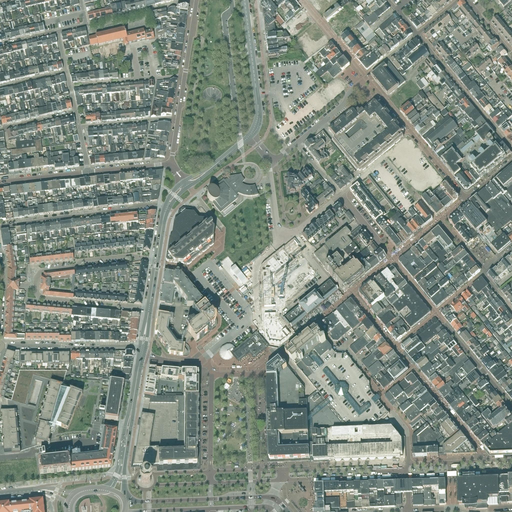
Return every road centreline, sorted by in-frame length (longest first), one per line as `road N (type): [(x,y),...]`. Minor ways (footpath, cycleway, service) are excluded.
road 1 (residential): [(148,309),(39,297),(37,271),(130,255),(156,259)]
road 2 (residential): [(511,160),(465,199),(366,76)]
road 3 (residential): [(0,225),(164,207)]
road 4 (residential): [(511,149),(417,34)]
road 5 (secondary): [(272,498),(124,498)]
road 6 (residential): [(0,345),(139,351)]
road 7 (secondary): [(250,135),(258,106),(244,0)]
